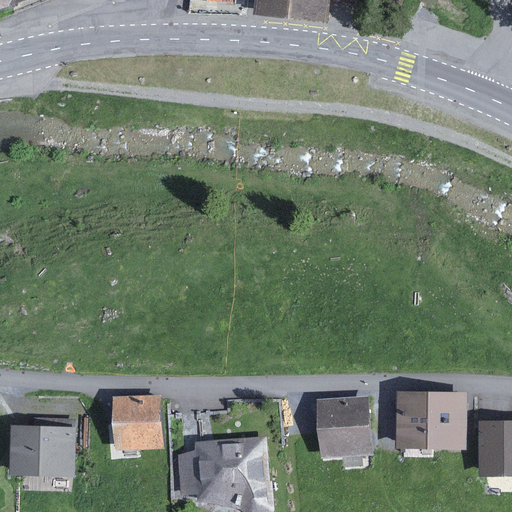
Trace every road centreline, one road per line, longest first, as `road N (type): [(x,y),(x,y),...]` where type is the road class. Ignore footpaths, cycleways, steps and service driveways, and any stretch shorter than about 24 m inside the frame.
road 1 (secondary): [(0,61),(116,41),(267,42),(357,54),(511,110)]
road 2 (residential): [(0,374),(90,387),(387,384),(511,392)]
road 3 (track): [(511,162),(408,123),(334,109),(52,83),(36,77),(30,55)]
